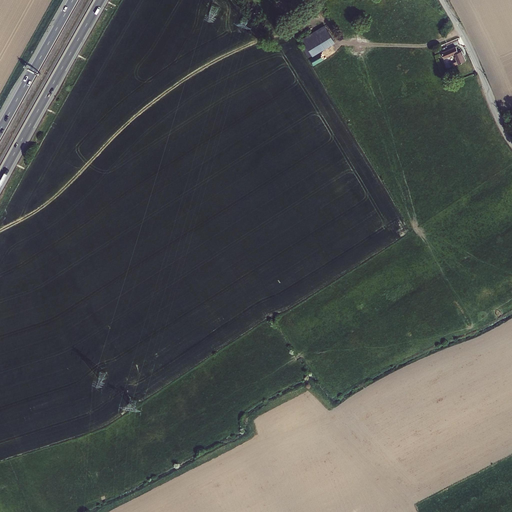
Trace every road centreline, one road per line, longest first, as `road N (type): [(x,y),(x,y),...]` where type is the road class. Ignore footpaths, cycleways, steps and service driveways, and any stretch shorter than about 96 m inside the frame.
road 1 (motorway): [(0,179),(100,0)]
road 2 (residential): [(442,0),(511,141)]
road 3 (motorway): [(73,0),(0,129)]
